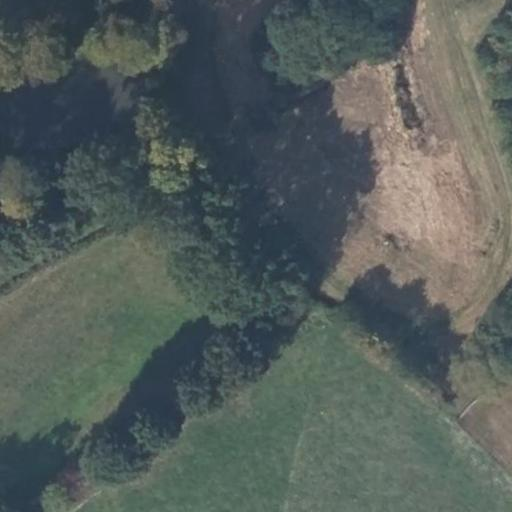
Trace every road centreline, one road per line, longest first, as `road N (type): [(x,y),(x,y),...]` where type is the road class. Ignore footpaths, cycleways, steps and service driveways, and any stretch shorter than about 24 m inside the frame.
road 1 (track): [(511,450),(422,346),(320,269),(260,191),(230,129),(207,0)]
road 2 (track): [(422,346),(473,310),(499,277),(508,244),(507,205),(444,0)]
